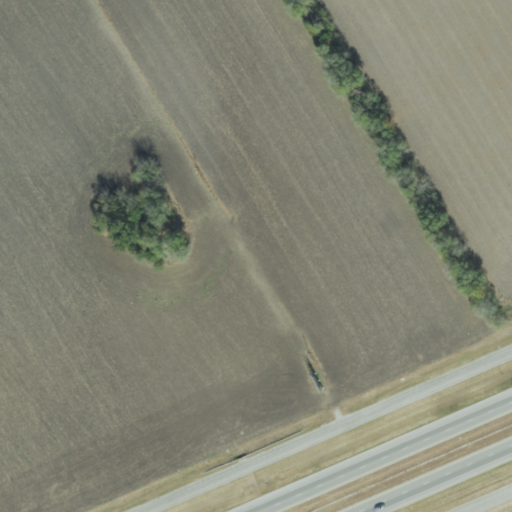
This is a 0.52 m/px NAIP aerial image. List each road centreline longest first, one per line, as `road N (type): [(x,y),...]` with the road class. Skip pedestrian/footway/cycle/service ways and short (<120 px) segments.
road 1 (tertiary): [(511,354),(148,511)]
road 2 (motorway): [(511,405),(266,511)]
road 3 (motorway): [(369,511),(511,450)]
